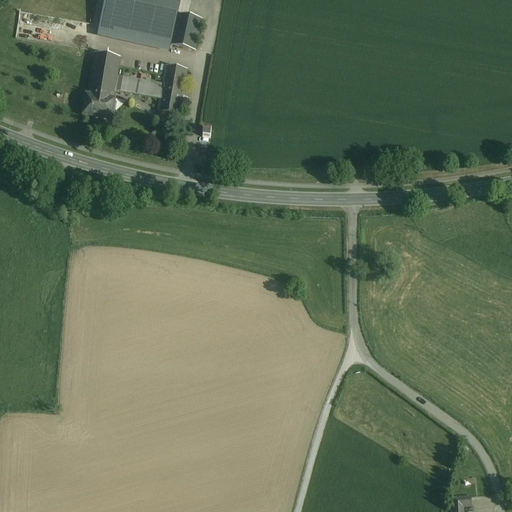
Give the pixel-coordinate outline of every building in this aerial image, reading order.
[(181,5),(160,0),(143,0),(142,8),(164,12),(179,16),(179,15),(181,5)] [(201,20),(179,15),(179,16),(164,12),(162,21),(157,43),(194,51),(199,32),(198,32),(201,20)] [(136,17),(122,15),(121,22),(102,19),(100,26),(99,34),(132,39),(136,17)] [(157,43),(162,21),(136,17),(132,39),(157,43)] [(120,59),(96,55),(90,88),(114,92),(117,78),(120,59)] [(186,70),(167,67),(164,86),(162,100),(161,100),(159,112),(179,116),(182,95),(186,70)] [(164,86),(121,78),(117,78),(114,92),(161,100),(162,100),(164,86)] [(114,92),(90,88),(89,96),(113,100),(114,92)] [(89,96),(86,95),(83,116),(112,121),(115,100),(113,100),(89,96)] [(212,131),(204,130),(203,138),(210,139),(212,131)] [(218,161),(224,147),(214,143),(209,157),(218,161)] [(472,507),(471,498),(452,499),(453,511),(463,511),(463,507),(472,507)]
